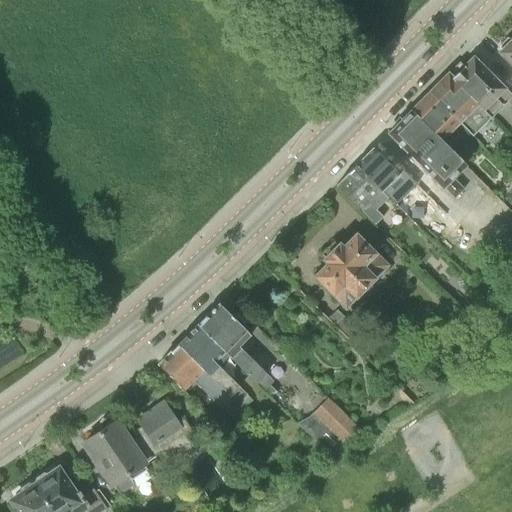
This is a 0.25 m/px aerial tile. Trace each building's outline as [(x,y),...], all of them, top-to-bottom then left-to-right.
[(511,38),(511,39),(510,38),(507,38),(500,45),(500,48),(501,50),(498,52),(511,66),(511,38)] [(459,62),(448,74),(491,117),(507,100),(511,105),(511,95),(473,57),(464,67),(459,62)] [(491,117),(448,74),(428,93),(458,123),(459,122),(472,135),(491,117)] [(458,123),(428,93),(409,113),(439,142),(458,123)] [(439,142),(409,113),(407,114),(405,115),(402,118),(400,122),(388,134),(453,198),(463,188),(452,177),(463,166),(439,142)] [(373,149),(356,166),(380,189),(415,225),(430,210),(410,189),(405,195),(391,181),(398,173),(373,149)] [(380,189),(356,166),(336,186),(375,225),(379,220),(382,223),(386,220),(367,201),(380,189)] [(387,266),(356,235),(343,248),(339,244),(323,260),(327,264),(314,277),(345,308),(387,266)] [(198,325),(226,352),(257,384),(259,382),(270,394),(274,389),(270,385),(273,381),(241,347),(251,336),(219,304),(198,325)] [(362,350),(370,342),(337,310),(328,318),(362,350)] [(178,345),(233,399),(231,397),(241,387),(216,362),(226,352),(198,325),(178,345)] [(233,399),(178,345),(158,365),(186,392),(196,382),(223,409),(233,399)] [(344,444),(362,431),(328,397),(313,413),(344,444)] [(238,404),(233,399),(223,409),(235,420),(245,411),(238,404)] [(145,431),(128,442),(143,465),(161,452),(168,462),(198,441),(184,421),(178,425),(164,404),(139,421),(145,431)] [(143,465),(128,442),(113,421),(112,420),(109,419),(106,419),(103,420),(102,421),(100,423),(100,427),(100,429),(101,431),(84,443),(92,454),(89,456),(101,476),(104,474),(118,495),(134,485),(128,475),(143,465)] [(58,469),(35,485),(53,511),(66,511),(70,509),(72,511),(81,511),(82,511),(102,511),(105,510),(92,491),(81,498),(78,494),(76,496),(58,469)] [(53,511),(35,485),(12,500),(18,510),(15,511),(14,511),(53,511)]
